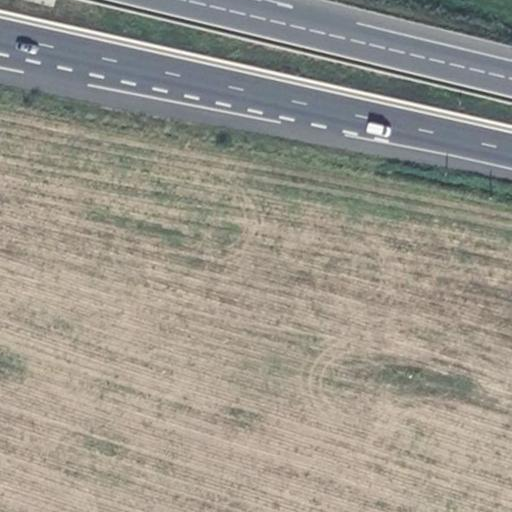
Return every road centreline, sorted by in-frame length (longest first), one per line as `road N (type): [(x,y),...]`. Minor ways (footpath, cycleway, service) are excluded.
road 1 (trunk): [(0,33),(511,150)]
road 2 (trunk): [(511,79),(187,0)]
